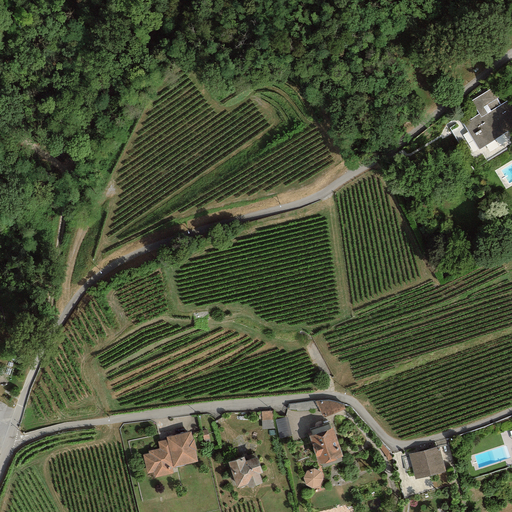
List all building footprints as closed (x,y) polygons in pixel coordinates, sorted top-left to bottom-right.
[(479,114),(463,124),(479,150),(511,128),(511,97),(500,105),(496,98),(498,97),(493,88),(471,102),(479,114)] [(329,401),(315,402),(322,418),(345,409),(343,405),(329,401)] [(289,416),(277,417),(278,435),(290,434),(289,416)] [(333,428),(309,436),(318,465),(342,457),(333,428)] [(172,468),(197,462),(195,451),(196,451),(194,439),(192,440),(191,432),(166,437),(166,440),(157,442),(158,449),(148,451),(148,453),(142,455),(147,474),(153,473),(154,478),(173,474),(172,468)] [(438,446),(408,454),(415,479),(445,472),(438,446)] [(247,485),(248,488),(262,483),(259,474),(262,473),(257,457),(245,461),(244,457),(228,463),(237,488),(247,485)] [(314,469),(306,471),(303,477),(305,485),(312,488),(319,487),(323,479),(321,473),(314,469)]
